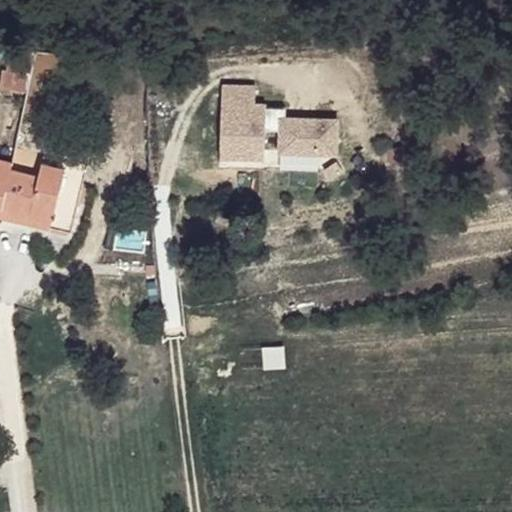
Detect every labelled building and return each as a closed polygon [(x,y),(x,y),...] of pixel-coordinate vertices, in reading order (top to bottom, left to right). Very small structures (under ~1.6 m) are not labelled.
[(34,57),(8,54),(5,76),(2,76),(0,91),(0,94),(26,96),(34,57)] [(220,88),(214,125),(258,118),(245,111),(246,91),(220,88)] [(368,96),(355,99),(357,113),(371,108),(368,96)] [(258,118),(214,125),(211,140),(230,144),(231,154),(253,158),(258,118)] [(230,144),(211,140),(209,152),(231,154),(230,144)] [(12,170),(0,167),(0,230),(1,222),(3,216),(11,176),(12,170)] [(38,182),(11,176),(3,216),(1,222),(74,236),(83,192),(62,188),(64,172),(41,168),(38,182)]
